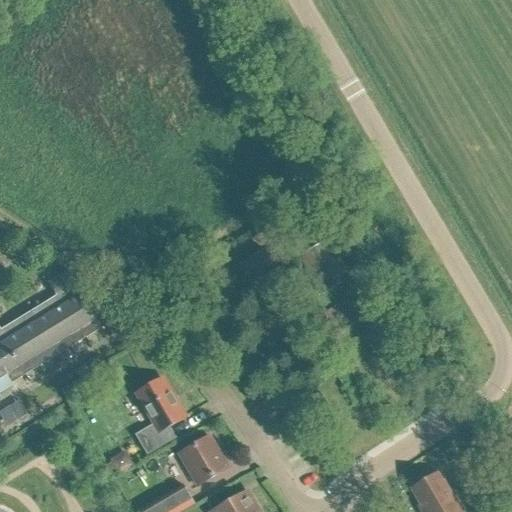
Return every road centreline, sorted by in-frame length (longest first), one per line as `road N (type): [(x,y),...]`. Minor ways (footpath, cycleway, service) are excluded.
road 1 (residential): [(297,0),(495,330),(503,358),(489,391),(323,511)]
road 2 (unclassified): [(309,511),(188,351)]
road 3 (unknown): [(0,226),(129,304)]
